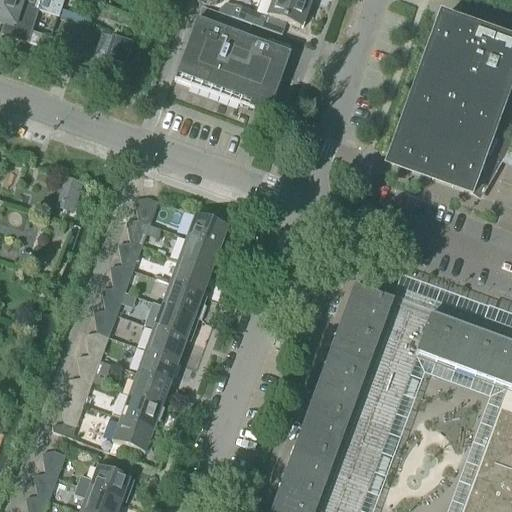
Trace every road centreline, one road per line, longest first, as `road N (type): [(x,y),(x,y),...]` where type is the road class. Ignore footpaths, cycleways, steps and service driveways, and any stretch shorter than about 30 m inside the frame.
road 1 (residential): [(307,202),(198,511)]
road 2 (residential): [(0,94),(307,202)]
road 3 (residential): [(381,0),(307,202)]
road 4 (residential): [(307,202),(387,220),(511,267)]
